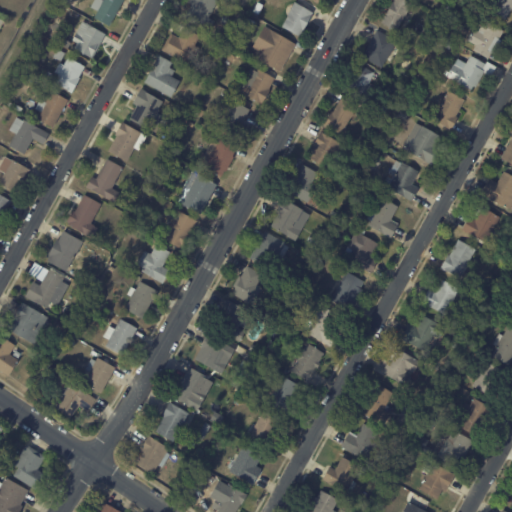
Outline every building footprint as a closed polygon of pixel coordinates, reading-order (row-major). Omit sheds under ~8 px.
[(122,0),(108,27),(92,18),(96,11),(89,8),(93,0),(100,0),(102,1),(102,0),(122,0)] [(215,0),(217,1),(208,18),(213,21),(208,31),(183,18),(192,0),(215,0)] [(403,0),(411,4),(394,32),(379,24),(392,0),(403,0)] [(511,0),(511,6),(503,20),(488,9),(494,0),(511,0)] [(311,13),(298,38),(280,28),(294,2),(312,12),(311,13)] [(258,14),(252,11),(257,3),(262,5),(258,14)] [(221,24),(220,21),(222,18),(225,17),(228,19),(229,22),(227,24),(224,26),(221,24)] [(500,42),(493,55),(491,54),(487,59),(468,48),(471,43),(467,41),(474,30),(477,32),(483,21),(503,32),(498,40),(500,41),(500,42)] [(104,35),(91,59),(72,49),(75,43),(71,41),(82,22),(104,34),(104,35)] [(456,29),(458,25),(467,30),(464,34),(456,29)] [(294,45),(277,72),(253,57),(257,51),(251,47),(264,26),(294,45)] [(184,28),(199,36),(183,64),(160,50),(169,33),(178,38),(183,28),(184,28)] [(401,46),(392,63),(385,60),(380,68),(360,57),(370,40),(371,40),(376,31),(396,42),(395,43),(401,46)] [(65,40),(70,43),(66,49),(61,46),(65,40)] [(444,48),(448,41),(456,45),(453,52),(444,48)] [(45,51),(48,45),(55,49),(52,54),(45,51)] [(56,49),(64,54),(60,62),(51,57),(56,49)] [(142,83),(158,55),(171,63),(168,68),(174,71),(170,77),(178,82),(169,98),(142,83)] [(487,62),(496,67),(491,76),(483,72),(475,88),(472,87),(470,91),(445,78),(452,64),(454,65),(457,59),(465,64),(469,56),(485,65),(486,62),(487,62)] [(81,66),(84,67),(69,93),(52,84),(57,75),(53,72),(58,62),(63,65),(67,58),(81,66)] [(373,74),(368,83),(374,87),(365,104),(344,92),(358,66),(373,74)] [(205,67),(212,70),(209,76),(203,73),(205,67)] [(257,69),(273,78),(267,89),(268,90),(260,106),(243,96),(245,94),(239,91),(242,86),(241,85),(250,69),(255,72),(257,69)] [(391,84),(396,86),(393,92),(388,89),(391,84)] [(128,119),(135,105),(132,103),(139,89),(161,102),(157,110),(158,110),(156,113),(160,115),(155,124),(150,121),(146,129),(128,119)] [(67,100),(51,129),(35,120),(39,113),(34,110),(39,100),(44,103),(50,91),(67,100)] [(356,117),(353,115),(350,120),(349,119),(340,135),(323,126),(331,111),(332,112),(338,102),(329,98),(334,91),(342,95),(340,99),(356,107),(355,109),(359,111),(356,117)] [(387,91),(395,96),(392,101),(384,95),(387,91)] [(456,119),(450,129),(447,128),(447,129),(431,121),(448,91),(464,101),(455,117),(457,118),(456,119)] [(248,111),(241,123),(248,127),(240,140),(217,125),(233,100),(249,110),(248,111)] [(195,114),(198,108),(203,111),(200,117),(195,114)] [(48,134),(42,145),(31,140),(22,156),(7,147),(22,119),(48,134)] [(140,135),(125,162),(107,151),(116,136),(114,135),(121,122),(141,134),(140,135)] [(438,150),(429,165),(406,152),(408,150),(402,146),(415,124),(421,127),(421,126),(439,137),(434,146),(439,148),(438,150)] [(306,158),(312,147),(311,147),(320,132),(341,144),(336,153),(342,157),(332,174),(306,158)] [(236,148),(231,157),(233,158),(224,173),(223,172),(219,178),(196,164),(201,156),(207,160),(221,137),(237,147),(236,148)] [(511,166),(500,160),(511,137),(511,166)] [(370,167),(375,157),(381,161),(376,170),(370,167)] [(28,170),(19,185),(17,184),(12,193),(0,185),(0,178),(3,172),(0,170),(0,168),(4,160),(9,162),(11,159),(28,169),(28,170)] [(113,182),(114,182),(110,189),(117,193),(112,202),(84,186),(90,177),(95,179),(106,159),(121,168),(113,182)] [(412,183),(411,185),(417,189),(410,202),(387,189),(389,186),(383,183),(395,161),(401,164),(401,163),(418,172),(412,183)] [(316,173),(311,184),(315,186),(306,204),(285,192),(301,164),(316,173)] [(216,186),(199,215),(176,202),(193,172),(216,185),(216,186)] [(511,208),(510,212),(480,197),(489,179),(497,184),(503,172),(511,177),(511,208)] [(70,215),(72,210),(74,212),(83,194),(100,204),(90,223),(97,228),(91,239),(66,225),(68,222),(66,221),(70,215)] [(0,196),(8,201),(11,202),(0,222),(0,196)] [(276,214),(274,213),(283,199),(310,214),(297,238),(288,233),(285,237),(269,228),(276,214)] [(391,219),(390,220),(397,224),(389,239),(382,235),(380,240),(363,230),(368,220),(365,218),(372,205),(377,208),(381,199),(397,207),(391,219)] [(500,218),(485,244),(461,230),(468,218),(474,221),(482,208),(500,218)] [(196,223),(180,250),(163,240),(179,212),(196,222),(196,223)] [(51,247),(55,240),(57,242),(62,231),(81,242),(64,273),(45,262),(48,257),(46,256),(51,247)] [(279,262),(278,264),(274,261),(268,270),(249,259),(264,232),(288,246),(279,262)] [(372,255),(371,256),(377,260),(369,274),(347,261),(352,251),(348,249),(357,233),(378,245),(372,255)] [(308,237),(319,243),(312,254),(303,248),(306,244),(305,243),(308,237)] [(442,265),(447,255),(449,256),(458,240),(475,250),(468,262),(472,265),(464,280),(460,278),(459,279),(440,268),(442,265)] [(155,246),(169,253),(161,268),(167,271),(160,285),(138,273),(141,268),(135,265),(142,251),(149,255),(154,246),(155,246)] [(261,289),(250,308),(227,295),(238,276),(240,277),(246,267),(262,276),(256,286),(261,289)] [(38,286),(48,269),(63,278),(61,281),(68,284),(56,306),(48,301),(44,309),(22,296),(31,281),(38,286)] [(357,299),(347,316),(328,305),(336,290),(332,288),(337,278),(342,280),(346,273),(363,283),(360,289),(362,290),(357,299)] [(422,299),(427,290),(435,294),(442,281),(459,291),(444,317),(420,302),(422,299)] [(157,292),(141,321),(123,310),(130,297),(126,295),(130,288),(134,290),(139,282),(157,292)] [(15,312),(20,303),(47,316),(33,344),(6,331),(15,312)] [(252,316),(242,332),(244,333),(238,343),(218,332),(225,319),(221,317),(229,303),(252,316)] [(334,321),(318,347),(303,337),(318,312),(334,321)] [(439,337),(439,339),(433,336),(423,353),(400,340),(409,324),(416,328),(422,316),(444,328),(439,337)] [(136,328),(121,356),(104,346),(108,340),(102,337),(108,326),(114,329),(120,319),(136,328)] [(84,330),(78,327),(81,322),(86,325),(84,330)] [(511,359),(508,366),(491,357),(497,347),(493,345),(498,335),(502,337),(508,327),(511,329),(511,359)] [(228,360),(222,357),(214,372),(194,361),(200,349),(199,349),(206,335),(233,350),(228,360)] [(0,337),(13,346),(14,347),(8,355),(17,361),(6,378),(0,373),(0,337)] [(315,372),(309,382),(301,377),(300,379),(289,372),(296,361),(291,358),(297,348),(302,351),(307,344),(323,354),(314,369),(316,371),(315,372)] [(381,374),(389,359),(389,358),(393,350),(394,351),(395,349),(419,363),(413,373),(407,370),(404,374),(410,377),(404,388),(381,374)] [(115,369),(99,394),(82,384),(89,373),(85,370),(91,359),(95,362),(97,358),(115,369)] [(244,362),(251,366),(244,380),(238,377),(240,372),(237,370),(242,361),(244,362)] [(500,386),(493,398),(473,386),(487,361),(507,373),(500,386)] [(202,383),(198,389),(205,393),(195,411),(171,398),(188,367),(205,376),(202,383)] [(431,377),(436,369),(441,372),(436,380),(431,377)] [(295,409),(290,418),(266,403),(281,378),(297,388),(287,404),(295,409)] [(90,397),(94,401),(84,413),(77,408),(67,421),(51,409),(73,381),(87,392),(86,394),(90,397)] [(392,394),(382,411),(389,415),(382,426),(359,413),(375,384),(392,394)] [(482,429),(476,439),(456,427),(459,422),(458,421),(462,414),(458,412),(463,403),(468,406),(472,400),(492,412),(482,429)] [(188,414),(172,442),(155,433),(164,417),(161,416),(169,402),(188,414)] [(271,435),(263,448),(243,436),(249,425),(254,427),(262,413),(278,422),(271,435)] [(213,415),(221,419),(219,424),(211,420),(213,415)] [(199,445),(193,441),(204,423),(210,427),(199,445)] [(368,463),(340,448),(348,433),(356,437),(362,424),(378,433),(373,443),(377,445),(368,463)] [(472,442),(459,469),(435,457),(444,439),(447,441),(451,431),(472,441),(472,442)] [(142,446),(148,435),(168,449),(166,452),(169,455),(161,467),(158,465),(150,476),(131,463),(139,451),(139,450),(142,446)] [(425,446),(422,452),(411,446),(417,435),(428,441),(425,446)] [(38,449),(49,456),(41,470),(49,474),(40,489),(17,476),(22,467),(18,464),(30,444),(38,449)] [(260,471),(251,487),(228,473),(243,448),(261,458),(255,467),(260,470),(260,471)] [(321,481),(328,468),(334,471),(341,458),(357,468),(349,481),(356,485),(350,496),(345,493),(344,495),(321,481)] [(454,476),(445,493),(441,491),(436,501),(418,492),(427,476),(422,473),(426,466),(431,468),(432,465),(454,476)] [(204,481),(197,476),(200,470),(208,475),(204,481)] [(31,493),(24,504),(28,507),(25,511),(0,511),(0,480),(5,484),(10,477),(32,490),(31,493)] [(246,495),(240,505),(239,504),(234,511),(216,511),(210,508),(215,500),(210,497),(219,483),(226,487),(228,485),(246,495)] [(305,511),(313,497),(316,499),(320,491),(337,500),(332,510),(335,511),(305,511)] [(105,504),(119,511),(97,511),(103,502),(105,504)] [(424,511),(402,511),(407,503),(424,511)]
